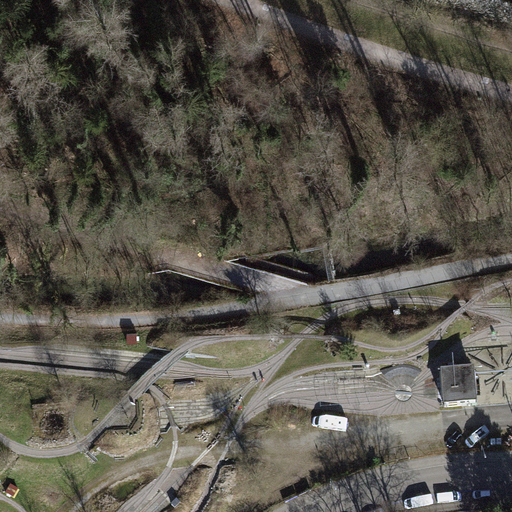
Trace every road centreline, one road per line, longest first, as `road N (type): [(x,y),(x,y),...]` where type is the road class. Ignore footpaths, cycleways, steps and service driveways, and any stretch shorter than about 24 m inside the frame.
road 1 (track): [(231,0),(511,93)]
road 2 (residential): [(340,511),(421,489),(511,482)]
